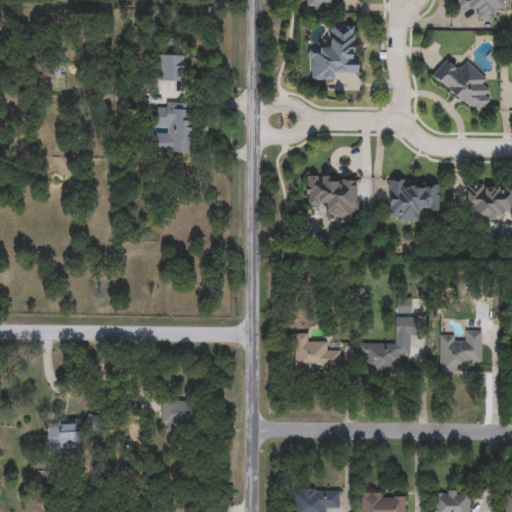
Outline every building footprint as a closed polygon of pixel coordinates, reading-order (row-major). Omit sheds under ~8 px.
[(304,0),(331,0),(331,8),(304,7),(304,0)] [(503,0),(503,11),(493,11),(492,21),(475,21),(475,10),(457,10),(457,0),(503,0)] [(308,81),(308,49),(329,49),(329,26),(355,26),(356,71),(335,71),(335,81),(308,81)] [(183,81),(156,81),(156,56),(183,56),(183,81)] [(490,101),(475,117),(432,75),(447,59),(459,70),(466,63),(493,88),(485,96),(490,101)] [(59,77),(35,77),(35,62),(59,62),(59,77)] [(154,153),(155,131),(156,103),(193,104),(191,154),(154,153)] [(305,208),(305,178),(356,178),(357,219),(326,219),(326,207),(305,208)] [(406,188),(438,188),(438,212),(418,212),(418,222),(387,222),(387,181),(406,181),(406,188)] [(511,219),(475,219),(475,211),(465,211),(466,185),(511,185),(511,219)] [(391,373),(358,373),(359,345),(394,345),(394,319),(412,320),(411,355),(399,355),(399,366),(392,366),(391,373)] [(481,331),(481,365),(464,365),(464,375),(438,375),(438,338),(462,338),(462,331),(481,331)] [(327,351),(339,351),(339,371),(294,371),(294,335),(308,335),(308,343),(327,343),(327,351)] [(160,402),(188,402),(188,429),(160,429),(160,402)] [(46,450),(46,422),(76,422),(76,450),(46,450)] [(325,511),(292,511),(292,490),(339,490),(339,511),(325,511)] [(433,511),(433,492),(465,492),(465,511),(433,511)] [(359,511),(359,494),(406,495),(406,511),(359,511)] [(511,511),(503,511),(503,494),(511,494),(511,511)]
